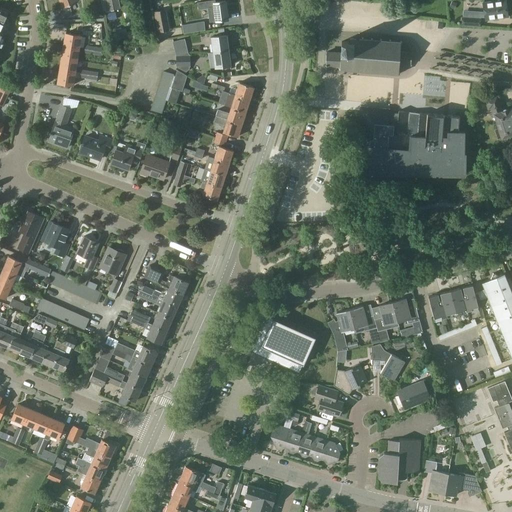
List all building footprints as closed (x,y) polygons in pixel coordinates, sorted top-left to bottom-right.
[(101,0),(103,11),(121,8),(119,0),(101,0)] [(208,8),(209,21),(228,19),(226,1),(215,2),(214,0),(204,1),(205,8),(208,8)] [(505,0),(499,0),(482,2),(485,20),(508,17),(505,0)] [(0,37),(2,32),(1,31),(2,28),(6,29),(9,19),(5,17),(7,13),(0,9),(0,37)] [(154,12),(158,32),(170,30),(166,9),(154,12)] [(462,17),(462,25),(480,26),(480,18),(462,17)] [(184,33),(205,30),(204,21),(182,24),(184,33)] [(97,39),(98,24),(78,24),(78,34),(86,34),(85,39),(97,39)] [(63,45),(79,48),(81,35),(65,33),(63,45)] [(213,52),(213,53),(228,51),(226,35),(211,37),(213,52)] [(327,52),(326,52),(326,65),(340,66),(340,69),(388,73),(388,76),(396,76),(399,74),(398,73),(399,63),(411,64),(412,52),(400,51),(400,41),(352,37),(352,42),(341,41),(340,44),(352,45),(351,58),(340,57),(340,49),(327,48),(327,52)] [(188,54),(185,38),(172,41),(176,56),(188,54)] [(340,49),(340,57),(351,58),(352,45),(340,44),(340,49)] [(77,60),(79,48),(63,45),(61,58),(77,60)] [(85,49),(84,53),(93,54),(94,46),(85,45),(85,49)] [(94,46),(93,54),(102,55),(102,51),(103,48),(94,46)] [(230,65),(228,51),(213,53),(208,54),(209,60),(214,60),(215,67),(230,65)] [(188,54),(176,56),(176,67),(186,72),(189,69),(190,66),(190,55),(188,55),(188,54)] [(75,69),(77,60),(61,58),(59,70),(75,73),(80,73),(81,70),(75,69)] [(88,79),(89,71),(81,69),(81,70),(80,73),(80,77),(88,79)] [(217,77),(223,82),(230,74),(224,69),(217,77)] [(73,85),(75,73),(59,70),(57,83),(73,85)] [(161,76),(172,79),(174,74),(163,70),(161,76)] [(177,70),(171,88),(182,91),(186,76),(177,70)] [(97,76),(98,72),(89,71),(88,79),(97,80),(97,76)] [(171,85),(172,79),(161,76),(159,81),(171,85)] [(208,86),(203,85),(194,80),(191,87),(206,91),(208,86)] [(169,91),(171,85),(159,81),(157,87),(169,91)] [(239,82),(235,96),(249,100),(254,87),(239,82)] [(217,88),(215,93),(222,95),(223,91),(225,86),(218,84),(217,88)] [(1,86),(0,88),(0,104),(4,106),(11,90),(1,86)] [(167,96),(169,91),(157,87),(156,93),(167,96)] [(165,102),(167,96),(156,93),(154,98),(165,102)] [(225,105),(224,105),(231,108),(245,112),(249,100),(235,96),(228,93),(225,105)] [(511,107),(502,111),(497,95),(484,99),(487,109),(490,109),(492,116),(495,115),(499,127),(494,129),(497,138),(502,137),(511,133),(511,107)] [(163,108),(165,102),(154,98),(152,104),(163,108)] [(55,122),(48,141),(67,147),(69,141),(72,142),(74,136),(71,135),(72,133),(73,129),(66,126),(72,108),(73,103),(69,101),(64,99),(62,105),(60,104),(54,122),(55,122)] [(162,113),(163,108),(152,104),(150,110),(162,113)] [(360,122),(359,138),(370,139),(369,146),(373,146),(371,170),(371,172),(374,172),(434,173),(448,174),(461,174),(465,174),(465,153),(464,153),(464,152),(464,131),(458,131),(459,116),(454,116),(448,115),(443,115),(431,114),(429,113),(406,111),(398,111),(398,113),(389,112),(389,110),(379,109),(379,111),(376,111),(376,107),(376,109),(362,108),(360,122)] [(217,109),(215,115),(227,119),(242,123),(245,112),(231,108),(229,113),(217,109)] [(114,125),(118,114),(112,112),(108,123),(114,125)] [(214,120),(213,121),(225,124),(223,132),(237,136),(242,123),(227,119),(215,115),(214,120)] [(218,132),(216,138),(227,141),(228,136),(218,132)] [(109,150),(111,145),(113,139),(99,134),(98,140),(85,136),(80,153),(99,159),(102,149),(109,151),(109,150)] [(225,146),(227,141),(216,138),(214,142),(225,146)] [(111,145),(109,150),(115,152),(111,163),(128,169),(130,163),(132,159),(138,161),(139,161),(143,149),(145,144),(143,143),(138,141),(136,146),(126,143),(124,148),(117,145),(116,146),(111,145)] [(167,156),(178,161),(183,148),(172,144),(167,156)] [(214,158),(229,163),(233,150),(218,145),(214,158)] [(146,154),(140,173),(147,175),(147,173),(163,179),(169,162),(146,154)] [(208,156),(204,169),(225,175),(229,163),(214,158),(208,156)] [(181,161),(177,173),(184,175),(188,163),(181,161)] [(204,169),(200,180),(207,182),(221,187),(225,175),(204,169)] [(194,183),(195,179),(184,175),(177,173),(173,185),(180,187),(183,180),(194,183)] [(221,187),(207,182),(206,182),(202,181),(200,187),(204,188),(202,195),(217,200),(221,187)] [(19,230),(23,232),(16,248),(29,254),(36,238),(35,237),(43,218),(28,211),(19,230)] [(50,221),(42,240),(56,247),(54,253),(64,257),(70,245),(68,244),(67,245),(63,243),(69,230),(50,221)] [(98,242),(84,236),(77,252),(87,257),(83,266),(93,270),(98,258),(93,255),(98,242)] [(117,250),(108,247),(100,267),(117,274),(126,254),(123,253),(124,251),(118,249),(117,250)] [(8,256),(3,268),(16,273),(22,276),(25,270),(28,271),(30,267),(39,271),(42,264),(19,255),(17,260),(8,256)] [(73,259),(66,256),(60,269),(67,272),(73,259)] [(149,263),(143,276),(164,286),(167,281),(160,278),(163,270),(149,263)] [(0,281),(11,286),(16,273),(3,268),(0,274),(0,281)] [(49,282),(53,284),(59,273),(53,271),(48,282),(49,282)] [(59,273),(53,284),(59,287),(64,275),(59,273)] [(485,290),(478,293),(480,297),(487,294),(487,295),(486,299),(489,300),(490,302),(489,305),(491,307),(490,309),(493,310),(494,312),(493,316),(496,317),(497,319),(495,322),(499,324),(500,326),(498,329),(501,330),(502,332),(501,336),(504,337),(505,339),(503,342),(507,344),(508,346),(506,349),(510,351),(511,356),(511,292),(504,273),(498,275),(493,273),(491,278),(482,282),(485,290)] [(164,286),(167,287),(169,288),(183,294),(188,282),(170,274),(167,281),(164,286)] [(64,275),(59,287),(64,289),(69,278),(67,277),(64,275)] [(69,278),(64,289),(69,291),(74,280),(69,278)] [(120,281),(114,278),(108,293),(114,296),(115,292),(116,292),(120,281)] [(69,291),(75,294),(80,282),(74,280),(69,291)] [(0,295),(5,298),(11,286),(0,281),(0,295)] [(95,289),(97,284),(89,281),(87,286),(90,287),(95,289)] [(75,294),(80,296),(85,285),(80,282),(75,294)] [(85,298),(90,287),(87,286),(85,285),(80,296),(85,298)] [(472,285),(428,296),(434,318),(441,316),(441,318),(447,316),(446,314),(455,312),(455,314),(458,313),(457,311),(466,309),(466,311),(472,310),(471,308),(478,306),(472,285)] [(90,287),(85,298),(91,301),(96,289),(95,289),(90,287)] [(163,300),(177,306),(183,294),(169,288),(167,287),(166,289),(162,290),(161,293),(159,298),(163,300)] [(96,303),(101,292),(96,289),(91,301),(96,303)] [(139,296),(156,304),(159,298),(152,295),(142,290),(139,296)] [(152,295),(159,298),(161,293),(154,290),(152,295)] [(42,311),(47,299),(41,297),(36,308),(42,311)] [(161,306),(158,313),(172,319),(177,306),(163,300),(159,298),(156,304),(161,306)] [(405,298),(392,302),(397,321),(404,319),(405,324),(419,320),(416,308),(408,310),(405,298)] [(25,304),(13,299),(10,305),(22,310),(25,304)] [(47,313),(52,302),(47,299),(42,311),(47,313)] [(52,316),(57,304),(52,302),(47,313),(52,316)] [(382,317),(374,319),(377,327),(378,331),(392,328),(399,326),(397,321),(392,302),(379,305),(382,317)] [(58,318),(63,306),(57,304),(52,316),(58,318)] [(363,305),(349,309),(354,328),(356,333),(362,331),(377,327),(374,319),(373,315),(366,317),(363,305)] [(63,320),(68,309),(63,306),(58,318),(63,320)] [(68,323),(73,311),(68,309),(63,320),(68,323)] [(132,309),(129,314),(148,322),(150,317),(132,309)] [(354,328),(349,309),(336,312),(338,320),(336,321),(335,318),(328,322),(333,333),(338,352),(348,349),(343,331),(354,328)] [(74,325),(79,313),(73,311),(68,323),(74,325)] [(79,327),(84,316),(79,313),(74,325),(79,327)] [(152,325),(166,331),(172,319),(158,313),(153,324),(152,325)] [(148,322),(129,314),(127,320),(136,324),(145,328),(148,322)] [(261,320),(248,350),(250,351),(279,364),(299,373),(315,337),(267,315),(264,314),(261,320)] [(84,316),(79,327),(84,330),(89,318),(84,316)] [(471,323),(438,336),(440,340),(477,325),(475,319),(471,321),(471,323)] [(0,344),(8,348),(18,324),(13,322),(10,327),(5,325),(0,335),(0,344)] [(161,343),(166,331),(152,325),(153,324),(148,322),(145,328),(150,330),(147,337),(161,343)] [(18,324),(8,348),(19,352),(24,340),(19,338),(21,333),(24,326),(18,324)] [(502,363),(486,326),(481,328),(496,366),(502,363)] [(24,340),(19,352),(30,357),(36,345),(40,333),(35,331),(31,339),(26,337),(24,340)] [(36,345),(30,357),(42,362),(47,350),(41,347),(46,335),(40,333),(36,345)] [(420,333),(417,334),(426,357),(429,355),(420,333)] [(63,342),(52,366),(64,371),(66,365),(69,366),(72,360),(69,359),(63,356),(65,352),(69,353),(71,347),(73,347),(76,340),(66,335),(63,342)] [(112,348),(114,340),(103,337),(101,345),(112,348)] [(52,366),(63,342),(57,340),(54,347),(52,352),(47,350),(42,362),(52,366)] [(115,348),(133,356),(135,350),(117,342),(115,348)] [(384,350),(380,344),(371,346),(372,360),(385,360),(385,365),(380,372),(394,380),(405,362),(391,354),(384,350)] [(135,350),(133,356),(152,364),(157,352),(143,346),(140,352),(135,350)] [(112,354),(131,362),(133,356),(115,348),(112,354)] [(127,369),(132,371),(146,377),(152,364),(133,356),(131,362),(127,369)] [(337,367),(333,386),(351,396),(351,395),(349,394),(353,388),(368,382),(360,363),(344,370),(337,369),(337,367)] [(510,372),(508,366),(493,372),(495,378),(510,372)] [(125,375),(106,367),(104,372),(122,380),(125,375)] [(101,371),(95,368),(89,380),(103,387),(109,375),(101,371)] [(127,382),(141,389),(146,377),(132,371),(127,382)] [(422,380),(400,389),(407,407),(429,398),(422,380)] [(135,401),(141,389),(127,382),(122,381),(120,386),(124,388),(121,395),(135,401)] [(511,397),(505,381),(488,388),(493,402),(497,400),(500,406),(495,409),(511,451),(511,397)] [(316,387),(310,391),(313,395),(316,393),(315,398),(320,400),(323,405),(321,411),(338,416),(339,414),(341,415),(343,408),(341,407),(343,402),(335,399),(338,391),(327,387),(324,389),(318,387),(318,388),(316,387)] [(392,406),(397,403),(392,395),(387,398),(392,406)] [(18,404),(12,418),(23,423),(29,409),(18,404)] [(293,419),(295,413),(279,408),(277,414),(293,419)] [(35,428),(41,413),(29,409),(21,428),(26,431),(29,425),(35,428)] [(46,432),(52,418),(41,413),(35,428),(46,432)] [(46,432),(44,438),(48,440),(49,440),(51,434),(58,437),(64,423),(52,418),(46,432)] [(68,438),(75,441),(80,429),(73,425),(68,438)] [(284,447),(290,429),(278,425),(273,427),(271,435),(278,448),(280,449),(284,447)] [(17,427),(14,434),(23,437),(26,431),(21,428),(17,427)] [(296,451),(302,433),(290,429),(284,447),(288,448),(290,452),(293,452),(296,451)] [(486,446),(480,432),(470,436),(481,463),(482,463),(486,472),(490,470),(486,461),(481,448),(486,446)] [(0,433),(0,439),(7,442),(9,436),(0,433)] [(308,455),(314,436),(302,433),(296,451),(300,452),(302,455),(305,456),(308,455)] [(15,443),(19,445),(22,438),(23,438),(23,437),(14,434),(11,442),(15,443)] [(40,436),(37,444),(45,447),(48,440),(40,436)] [(321,458),(326,440),(314,436),(308,455),(309,454),(312,455),(314,459),(317,460),(321,458)] [(80,437),(77,442),(88,447),(110,457),(113,452),(115,453),(120,444),(109,439),(108,442),(102,439),(100,443),(91,440),(86,437),(85,439),(80,437)] [(379,456),(378,477),(382,481),(397,482),(397,479),(405,480),(407,478),(407,472),(419,472),(420,439),(399,438),(399,440),(388,440),(387,453),(384,452),(379,456)] [(326,440),(321,458),(324,459),(327,463),(329,464),(337,460),(339,452),(334,443),(326,440)] [(57,454),(44,449),(45,447),(37,444),(34,451),(38,453),(37,456),(53,462),(57,454)] [(85,453),(83,459),(86,461),(105,469),(110,457),(88,447),(85,453)] [(445,493),(449,473),(435,471),(437,461),(426,459),(424,471),(432,473),(429,490),(445,493)] [(100,481),(105,469),(86,461),(84,467),(79,465),(77,471),(82,473),(82,472),(84,473),(84,474),(86,475),(100,481)] [(185,465),(180,478),(194,484),(199,486),(207,489),(214,492),(219,495),(224,483),(217,481),(215,487),(202,481),(205,474),(199,472),(185,465)] [(59,483),(62,475),(51,469),(47,477),(59,483)] [(449,473),(445,493),(456,495),(457,488),(460,489),(460,488),(461,489),(468,490),(468,492),(467,493),(468,495),(469,494),(469,496),(481,491),(475,475),(459,472),(458,475),(449,473)] [(100,481),(86,475),(81,486),(94,493),(100,481)] [(175,489),(189,495),(191,490),(196,492),(197,491),(199,486),(194,484),(180,478),(175,489)] [(248,484),(245,496),(258,500),(262,489),(248,484)] [(46,489),(43,495),(54,500),(56,494),(46,489)] [(170,501),(184,507),(186,502),(189,495),(175,489),(170,501)] [(218,499),(219,495),(214,492),(207,489),(205,494),(218,499)] [(276,493),(262,489),(258,500),(272,504),(276,493)] [(51,505),(54,500),(43,495),(41,500),(51,505)] [(71,507),(81,511),(86,511),(90,502),(76,496),(71,507)] [(248,508),(260,511),(268,511),(271,504),(272,505),(272,504),(258,500),(245,496),(253,499),(250,508),(248,508)] [(195,511),(184,507),(170,501),(164,511),(195,511)]
